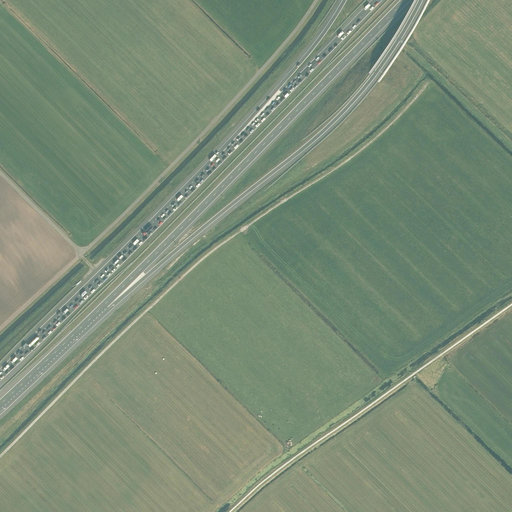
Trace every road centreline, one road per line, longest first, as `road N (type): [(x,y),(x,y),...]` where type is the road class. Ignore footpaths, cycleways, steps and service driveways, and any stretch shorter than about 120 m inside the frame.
road 1 (motorway): [(103,306),(314,139),(368,82),(421,0)]
road 2 (motorway): [(103,306),(405,0)]
road 3 (motorway): [(227,153),(0,375)]
road 4 (motorway): [(377,0),(227,153)]
road 5 (motorway): [(344,0),(227,153)]
road 6 (motorway): [(0,405),(103,306)]
road 7 (track): [(511,148),(409,50)]
